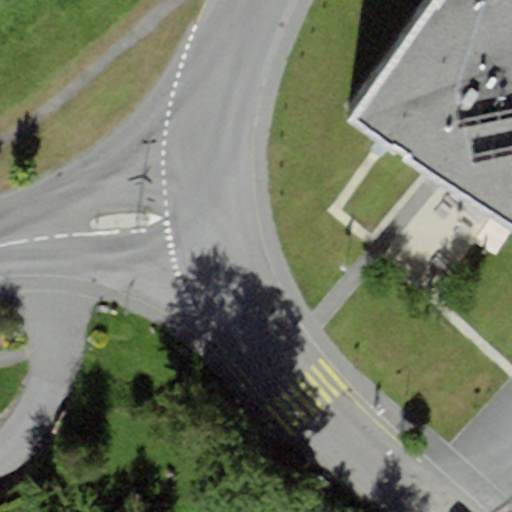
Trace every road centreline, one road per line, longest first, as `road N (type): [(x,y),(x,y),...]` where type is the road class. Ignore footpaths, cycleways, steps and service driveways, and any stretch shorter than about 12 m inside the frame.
road 1 (tertiary): [(423,511),(267,344),(223,261),(212,219)]
road 2 (tertiary): [(254,0),(213,114),(212,219)]
road 3 (unclassified): [(212,219),(113,223),(0,245)]
